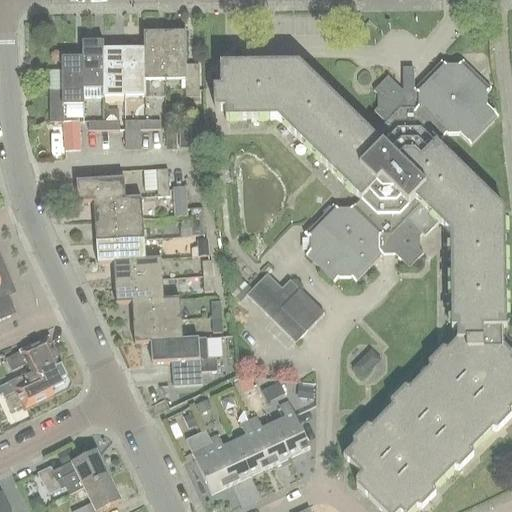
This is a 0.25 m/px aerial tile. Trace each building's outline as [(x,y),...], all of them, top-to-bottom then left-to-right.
[(165,83),(164,35),(143,35),(143,51),(144,51),(144,83),(145,83),(165,83)] [(185,83),(185,91),(185,100),(199,99),(199,67),(186,67),(186,35),(164,35),(165,83),(185,83)] [(83,92),(84,100),(103,100),(103,92),(103,52),(104,52),(104,44),(82,44),(82,60),(83,92)] [(124,52),(124,100),(145,99),(145,83),(144,83),(144,51),(143,51),(124,52)] [(103,100),(124,100),(124,52),(104,52),(103,52),(103,92),(103,100)] [(82,60),(61,60),(62,93),(49,93),(49,126),(63,125),(63,108),(84,108),(84,100),(83,92),(82,60)] [(356,489),(363,495),(380,511),(413,511),(416,509),(421,511),(436,496),(434,491),(454,471),(459,472),(466,465),(473,457),(472,452),(492,432),(497,433),(511,418),(510,414),(511,411),(511,344),(506,339),(505,213),(437,147),(446,137),(459,137),(471,148),(498,120),(487,109),(487,96),(491,91),(463,63),(458,68),(445,68),(441,64),(414,92),(414,70),(402,70),(402,92),(401,92),(388,79),(373,93),(377,97),(377,110),(373,114),(385,125),(372,138),(299,66),(220,67),(220,90),(213,90),(213,108),(218,112),(225,112),(225,122),(277,122),(359,202),(350,212),(337,212),(333,208),(305,236),(309,240),(309,253),(305,258),(334,286),(338,281),(351,281),(355,285),(383,257),(395,257),(409,270),(423,255),(420,252),(419,239),(423,235),(409,222),(422,209),(450,237),(451,332),(457,331),(457,342),(447,352),(442,351),(428,366),(429,371),(409,391),(404,390),(390,404),(391,409),(371,430),(367,428),(352,443),(354,448),(343,459),(361,477),(358,479),(356,481),(355,484),(355,486),(356,489)] [(165,118),(165,133),(179,133),(179,127),(178,118),(165,118)] [(119,123),(104,124),(104,134),(119,133),(119,123)] [(145,133),(145,123),(124,123),(124,133),(145,133)] [(145,133),(161,133),(161,123),(145,123),(145,133)] [(88,124),(88,134),(104,134),(104,124),(88,124)] [(191,133),(205,133),(206,133),(206,124),(191,125),(191,127),(191,133)] [(81,152),(80,126),(63,126),(63,153),(81,152)] [(179,151),(186,151),(191,151),(191,133),(191,127),(179,127),(179,133),(179,151)] [(169,199),(169,193),(168,172),(155,173),(157,200),(169,199)] [(125,202),(125,201),(124,181),(76,184),(77,206),(93,205),(93,204),(125,202)] [(173,192),(173,193),(174,219),(187,219),(185,191),(173,192)] [(141,200),(125,201),(125,202),(93,204),(93,205),(95,225),(143,221),(141,200)] [(190,212),(190,213),(192,239),(204,238),(203,211),(190,212)] [(144,242),(143,221),(95,225),(96,245),(144,242)] [(145,263),(145,262),(144,242),(96,245),(97,266),(113,265),(145,263)] [(198,259),(208,259),(207,243),(197,243),(198,259)] [(11,283),(2,263),(0,257),(0,322),(16,316),(8,299),(7,299),(2,287),(11,283)] [(113,265),(114,285),(163,282),(161,261),(145,262),(145,263),(113,265)] [(203,279),(212,279),(212,263),(202,264),(203,279)] [(228,293),(240,305),(247,298),(295,346),(324,316),(290,283),(282,291),(267,277),(251,293),(236,278),(229,285),(228,293)] [(212,279),(203,279),(204,295),(213,294),(212,279)] [(164,302),(163,282),(114,285),(116,307),(132,306),(132,305),(164,303),(164,302)] [(180,301),(164,302),(164,303),(132,305),(132,306),(133,325),(181,322),(180,301)] [(210,305),(211,320),(221,320),(220,304),(210,305)] [(222,335),(221,320),(211,320),(212,336),(222,335)] [(182,343),(182,342),(181,322),(133,325),(134,347),(150,346),(150,345),(182,343)] [(173,389),(198,388),(202,388),(201,375),(217,374),(216,361),(199,362),(198,341),(182,342),(182,343),(150,345),(150,346),(152,366),(171,365),(172,385),(173,389)] [(25,413),(53,399),(70,391),(71,387),(52,348),(48,349),(45,342),(32,348),(32,347),(5,360),(12,374),(25,368),(29,377),(27,379),(26,376),(7,386),(9,389),(11,388),(14,395),(4,400),(11,413),(23,408),(25,413)] [(238,380),(237,380),(244,396),(255,391),(250,381),(238,380)] [(313,389),(297,387),(296,400),(312,401),(313,389)] [(206,403),(196,408),(200,416),(210,411),(206,403)] [(285,421),(274,426),(290,460),(310,451),(288,405),(280,409),(285,421)] [(237,421),(240,427),(249,423),(244,414),(242,415),(237,421)] [(196,427),(190,416),(182,420),(188,431),(196,427)] [(270,469),(290,460),(274,426),(262,431),(257,419),(249,423),(270,469)] [(251,478),(270,469),(249,423),(240,427),(246,439),(235,444),(251,478)] [(231,487),(209,442),(205,433),(185,442),(211,497),(231,487)] [(218,438),(209,442),(231,487),(251,478),(235,444),(223,450),(218,438)] [(59,456),(65,467),(76,462),(70,450),(59,456)] [(70,497),(84,491),(108,479),(96,454),(77,463),(52,475),(50,470),(38,476),(48,498),(66,489),(70,497)] [(108,479),(84,491),(92,507),(80,511),(101,511),(120,503),(108,479)] [(0,511),(8,511),(0,496),(0,495),(0,497),(1,499),(0,499),(0,511)] [(39,499),(28,504),(32,511),(39,511),(44,509),(39,499)]
